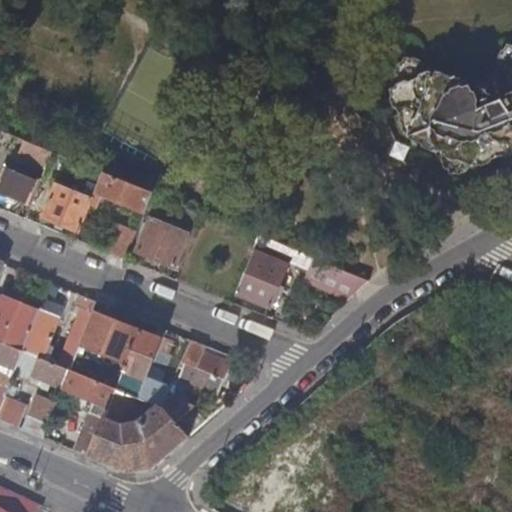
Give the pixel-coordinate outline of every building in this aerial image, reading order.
[(511,44),(497,76),(474,84),(467,81),(466,78),(457,74),(454,75),(425,63),(424,59),(416,56),(412,57),(406,55),(404,61),(401,62),(399,64),(395,73),(397,77),(391,89),(393,95),(392,98),(395,107),(399,108),(409,137),(424,143),(425,147),(435,151),(438,149),(443,151),(452,176),(499,158),(511,163),(511,44)] [(54,153),(27,142),(21,155),(48,167),(54,153)] [(54,153),(48,167),(43,179),(62,186),(65,188),(72,171),(82,175),(86,166),(54,153)] [(104,173),(86,166),(82,175),(81,179),(99,186),(104,173)] [(17,201),(31,207),(42,182),(6,168),(0,185),(0,193),(7,197),(17,201)] [(155,194),(104,173),(99,186),(94,199),(100,202),(103,196),(146,213),(148,209),(155,194)] [(62,186),(43,179),(43,180),(42,182),(31,207),(30,211),(48,219),(62,186)] [(65,188),(62,186),(48,219),(80,232),(94,199),(65,188)] [(159,213),(165,198),(155,194),(148,209),(159,213)] [(15,207),(17,201),(7,197),(5,203),(15,207)] [(202,222),(205,214),(200,212),(196,220),(202,222)] [(153,217),(138,252),(175,268),(190,233),(153,217)] [(108,252),(127,260),(138,232),(119,224),(108,252)] [(349,300),(370,281),(261,237),(256,247),(309,269),(304,281),(349,300)] [(254,251),(237,293),(271,307),(288,265),(254,251)] [(79,314),(57,364),(72,370),(82,345),(96,312),(100,302),(82,295),(75,312),(79,314)] [(0,341),(25,351),(41,312),(11,300),(2,303),(0,306),(0,341)] [(41,312),(25,351),(39,357),(44,359),(61,317),(42,310),(41,312)] [(96,312),(82,345),(112,357),(108,367),(123,374),(126,369),(142,331),(96,312)] [(126,369),(149,379),(156,361),(165,341),(165,340),(142,331),(126,369)] [(165,409),(189,438),(208,421),(205,417),(199,421),(190,412),(195,408),(177,400),(181,388),(177,386),(178,382),(217,399),(232,365),(205,354),(208,346),(193,340),(176,380),(172,389),(163,408),(165,409)] [(0,363),(17,370),(25,351),(0,341),(0,363)] [(165,341),(156,361),(165,364),(173,344),(165,341)] [(44,359),(39,357),(31,376),(64,390),(71,372),(72,370),(57,364),(44,359)] [(71,372),(64,390),(97,403),(76,452),(90,457),(105,419),(113,401),(117,390),(71,372)] [(163,385),(172,389),(176,380),(167,377),(163,385)] [(159,407),(163,408),(172,389),(163,385),(149,379),(140,399),(148,402),(159,407)] [(0,381),(0,410),(3,402),(10,386),(0,381)] [(117,389),(117,390),(113,401),(135,410),(137,406),(145,409),(148,402),(140,399),(117,389)] [(40,396),(31,417),(49,424),(58,404),(40,396)] [(3,402),(0,410),(0,420),(20,429),(26,416),(8,409),(10,405),(3,402)] [(105,419),(90,457),(129,473),(152,470),(189,438),(165,409),(163,408),(159,407),(143,422),(122,425),(105,419)] [(31,417),(24,431),(44,439),(49,424),(31,417)]
